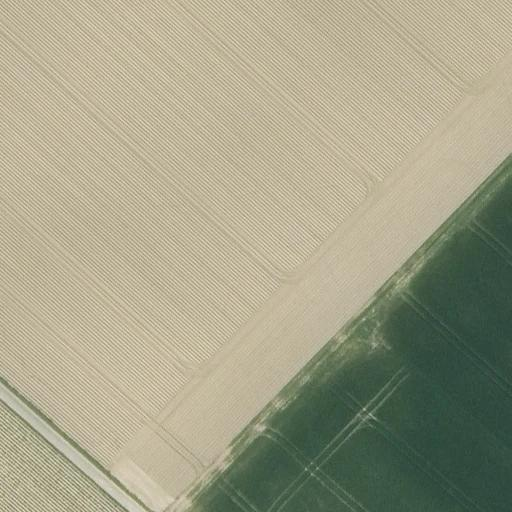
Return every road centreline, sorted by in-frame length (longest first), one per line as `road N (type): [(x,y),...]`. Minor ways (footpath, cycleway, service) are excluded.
road 1 (track): [(180,511),(511,165)]
road 2 (track): [(0,393),(131,511)]
